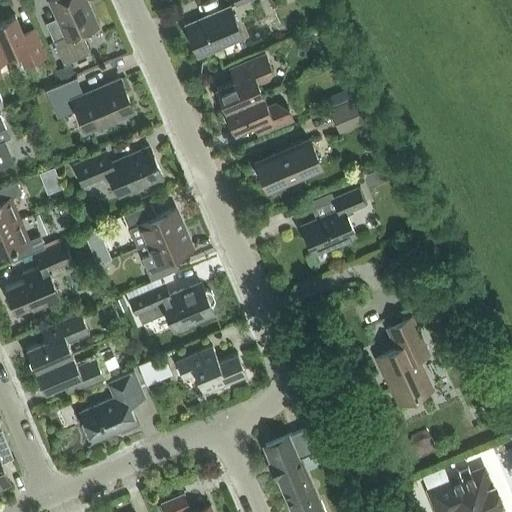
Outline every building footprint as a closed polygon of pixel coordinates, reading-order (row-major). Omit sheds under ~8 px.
[(98,25),(86,0),(49,0),(65,35),(54,40),(64,63),(90,51),(82,32),(98,25)] [(242,36),(229,6),(186,24),(199,54),(242,36)] [(0,19),(0,40),(6,55),(18,49),(24,64),(46,55),(35,31),(24,36),(15,13),(0,19)] [(216,87),(225,108),(262,93),(258,82),(274,75),(265,53),(239,64),(244,75),(216,87)] [(76,75),(77,75),(78,75),(73,62),(57,69),(63,81),(76,75)] [(77,76),(77,75),(63,81),(45,88),(45,90),(47,89),(58,115),(76,107),(86,129),(134,109),(120,78),(83,94),(76,77),(77,76)] [(267,105),(262,93),(225,108),(228,116),(225,117),(231,131),(259,119),(263,130),(293,118),(284,98),(267,105)] [(362,94),(329,108),(339,131),(372,117),(362,94)] [(0,163),(16,157),(9,137),(12,136),(8,125),(6,126),(0,112),(0,163)] [(309,138),(257,160),(268,185),(287,177),(289,181),(302,176),(300,171),(320,163),(309,138)] [(106,150),(74,164),(83,183),(101,175),(104,178),(108,180),(112,180),(118,194),(162,175),(149,145),(111,162),(106,150)] [(384,165),(368,172),(373,184),(389,177),(384,165)] [(0,226),(20,218),(11,197),(22,192),(16,180),(0,187),(0,226)] [(338,208),(301,223),(314,253),(331,246),(330,245),(355,234),(345,210),(364,202),(358,187),(333,197),(338,208)] [(151,201),(123,213),(137,247),(147,242),(184,226),(175,206),(156,214),(151,201)] [(20,218),(0,226),(0,252),(10,248),(15,259),(45,246),(40,234),(28,239),(20,218)] [(152,253),(142,258),(151,279),(175,269),(169,257),(193,247),(184,226),(147,242),(152,253)] [(22,272),(24,278),(5,286),(16,312),(32,305),(33,309),(47,303),(45,299),(59,294),(51,276),(62,271),(59,265),(72,259),(64,239),(34,252),(40,264),(22,272)] [(94,256),(97,263),(111,258),(108,250),(94,256)] [(128,297),(135,313),(137,313),(141,323),(166,312),(173,327),(213,310),(210,303),(212,302),(214,298),(211,290),(207,289),(205,290),(202,283),(185,290),(184,288),(170,294),(164,282),(128,297)] [(122,296),(115,299),(120,311),(127,308),(122,296)] [(26,345),(36,368),(73,352),(68,341),(89,332),(83,317),(80,310),(50,322),(55,333),(26,345)] [(397,346),(376,356),(384,371),(386,370),(401,401),(430,388),(416,358),(428,352),(411,315),(387,326),(397,346)] [(246,371),(237,352),(218,360),(212,345),(176,360),(183,378),(196,373),(203,392),(228,382),(227,379),(246,371)] [(77,363),(73,352),(36,368),(45,390),(74,377),(78,388),(104,377),(95,355),(77,363)] [(169,354),(141,364),(148,381),(175,371),(169,354)] [(115,396),(80,411),(92,439),(136,421),(128,402),(144,396),(133,372),(109,382),(115,396)] [(265,444),(294,511),(320,511),(300,465),(305,463),(301,456),(330,443),(320,421),(265,444)] [(0,484),(10,481),(2,461),(13,457),(1,429),(0,428),(0,484)] [(483,468),(429,489),(438,511),(450,511),(452,511),(500,511),(498,506),(502,504),(495,485),(490,487),(483,468)] [(165,511),(213,511),(210,504),(192,511),(191,511),(184,493),(162,502),(165,511)]
